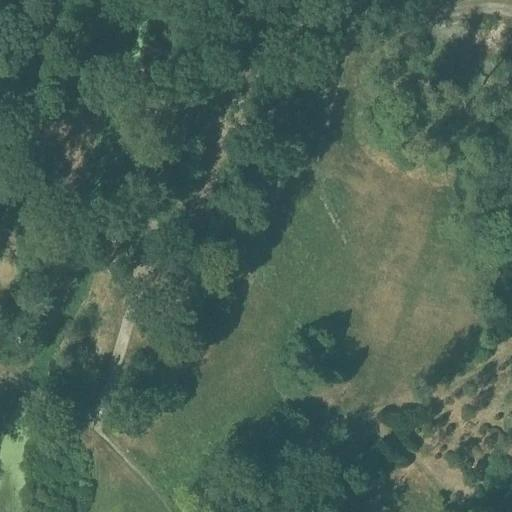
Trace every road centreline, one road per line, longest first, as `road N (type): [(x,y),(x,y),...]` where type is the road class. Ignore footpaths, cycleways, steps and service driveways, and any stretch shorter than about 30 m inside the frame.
road 1 (track): [(224,0),(183,116),(96,429),(0,374)]
road 2 (track): [(511,10),(391,19),(304,0)]
